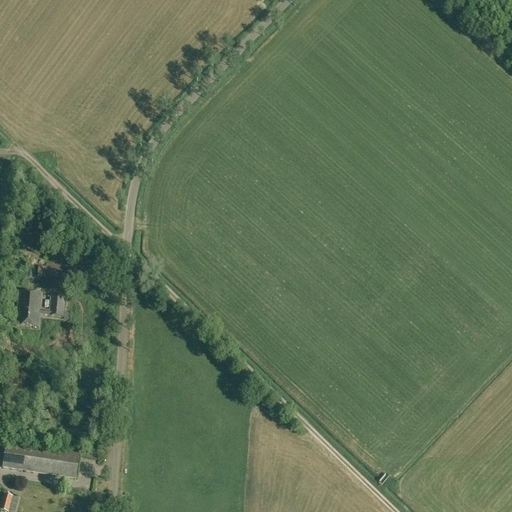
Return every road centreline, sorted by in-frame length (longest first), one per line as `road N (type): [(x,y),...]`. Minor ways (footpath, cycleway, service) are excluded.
road 1 (unclassified): [(108,511),(125,204),(138,157),(162,121),(287,0)]
road 2 (unknown): [(123,252),(400,511)]
